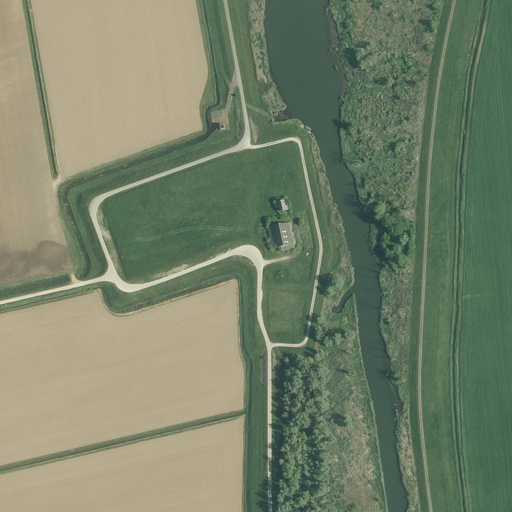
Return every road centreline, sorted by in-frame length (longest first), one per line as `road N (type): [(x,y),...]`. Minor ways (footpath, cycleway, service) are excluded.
road 1 (track): [(454,0),(434,120),(419,400),(431,511)]
road 2 (unclassified): [(270,511),(259,262),(237,249),(131,289),(113,276)]
road 3 (unclassified): [(224,0),(244,141),(93,203),(113,276)]
